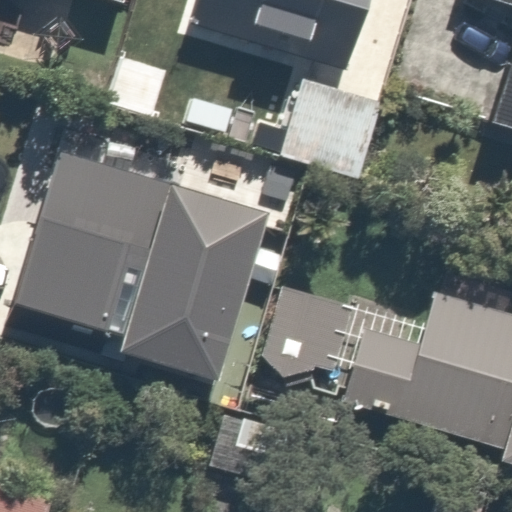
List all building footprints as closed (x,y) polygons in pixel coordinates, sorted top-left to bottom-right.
[(136,0),(0,0),(0,38),(7,40),(16,0),(125,0),(136,2),(136,0)] [(175,0),(168,26),(380,88),(405,0),(175,0)] [(511,0),(463,0),(461,8),(511,24),(511,42),(483,135),(511,144),(511,0)] [(434,127),(312,89),(285,179),(407,216),(434,127)] [(270,216),(61,152),(37,226),(40,227),(15,305),(125,340),(121,354),(220,384),(270,216)] [(511,304),(445,289),(429,361),(370,348),(356,409),(511,444),(504,478),(511,479),(511,304)] [(51,511),(55,486),(0,476),(0,511),(51,511)]
